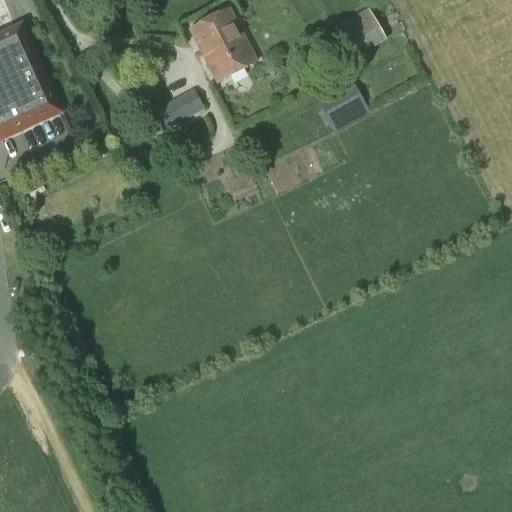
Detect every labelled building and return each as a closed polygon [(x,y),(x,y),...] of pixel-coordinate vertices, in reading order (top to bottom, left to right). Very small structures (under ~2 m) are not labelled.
[(216,87),(258,65),(230,10),(188,33),(216,87)] [(335,28),(352,63),(386,43),(368,11),(335,28)] [(0,141),(59,114),(21,30),(0,39),(0,141)] [(319,106),(334,135),(369,115),(355,87),(319,106)] [(158,112),(168,132),(205,112),(193,92),(158,112)]
